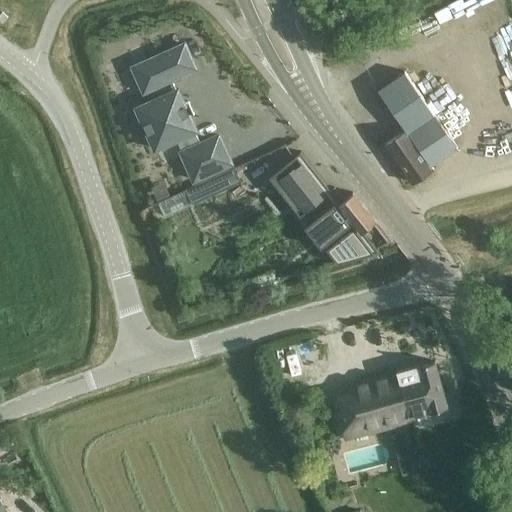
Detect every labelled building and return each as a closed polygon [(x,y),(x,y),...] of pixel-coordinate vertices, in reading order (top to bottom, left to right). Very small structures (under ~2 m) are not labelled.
[(474,19),(482,42),(491,39),(498,57),(511,51),(511,23),(503,0),(470,0),(477,18),(474,19)] [(182,152),(195,180),(232,163),(219,136),(201,144),(196,131),(197,131),(178,89),(177,90),(172,80),(196,69),(185,44),(134,68),(145,93),(146,92),(151,102),(143,106),(150,121),(144,123),(156,150),(184,138),(189,149),(182,152)] [(386,144),(413,183),(434,168),(431,165),(457,147),(405,71),(378,89),(406,130),(386,144)] [(356,99),(375,134),(389,126),(382,114),(385,112),(372,90),(356,99)] [(324,244),(336,262),(380,251),(362,232),(376,221),(353,193),(345,200),(334,187),(329,191),(300,153),(270,177),(301,216),(305,213),(325,196),(332,205),(306,227),(320,246),(324,244)] [(335,394),(346,438),(410,422),(409,418),(429,412),(447,407),(436,362),(351,383),(352,389),(335,394)]
